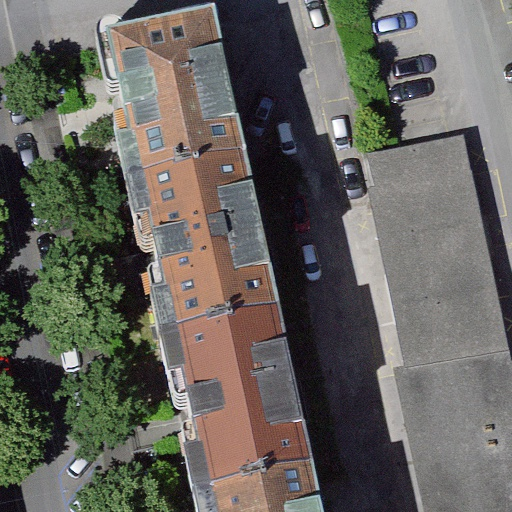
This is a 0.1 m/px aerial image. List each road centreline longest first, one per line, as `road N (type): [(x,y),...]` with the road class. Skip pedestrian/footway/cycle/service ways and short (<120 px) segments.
road 1 (residential): [(0,138),(76,511)]
road 2 (residential): [(119,0),(0,22)]
